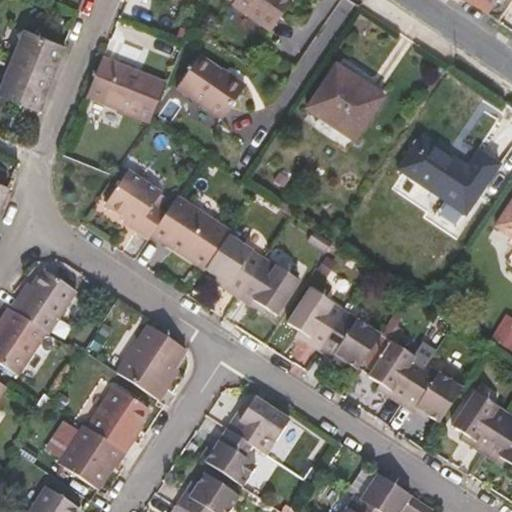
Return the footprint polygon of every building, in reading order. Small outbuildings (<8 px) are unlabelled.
[(235,0),(233,4),(231,6),(270,33),(293,0),(235,0)] [(465,0),(486,14),(495,0),(465,0)] [(51,78),(65,44),(24,28),(11,61),(51,78)] [(232,78),(200,55),(177,89),(222,121),(246,86),(233,77),(232,78)] [(166,83),(102,57),(86,98),(149,123),(161,95),(166,83)] [(51,78),(11,61),(0,88),(0,94),(38,110),(51,78)] [(381,98),(337,68),(309,109),(354,140),(381,98)] [(466,168),(421,137),(399,170),(444,201),(466,168)] [(283,168),(274,181),(281,187),(291,173),(283,168)] [(136,231),(149,240),(152,235),(153,233),(167,213),(154,204),(160,195),(162,193),(127,170),(105,203),(139,226),(136,231)] [(0,206),(7,190),(8,185),(0,181),(0,206)] [(173,204),(160,195),(154,204),(167,213),(173,204)] [(165,244),(205,271),(229,235),(231,232),(178,196),(173,204),(167,213),(153,233),(166,242),(165,244)] [(511,202),(496,227),(511,237),(511,202)] [(308,241),(326,253),(332,243),(314,231),(308,241)] [(229,235),(205,271),(216,278),(228,285),(225,290),(238,299),(264,258),(229,235)] [(264,258),(238,299),(251,308),(254,302),(265,309),(277,317),(300,282),(264,258)] [(10,309),(46,333),(48,334),(77,291),(43,269),(23,299),(18,296),(10,309)] [(228,285),(216,278),(213,283),(225,290),(228,285)] [(319,352),(346,312),(310,289),(287,324),(299,331),(310,338),(307,343),(319,352)] [(254,302),(251,308),(262,314),(265,309),(254,302)] [(10,309),(8,308),(0,320),(0,321),(3,324),(0,327),(0,363),(18,376),(46,333),(10,309)] [(358,370),(381,335),(346,312),(319,352),(332,360),(336,355),(347,363),(358,370)] [(511,353),(511,318),(508,316),(492,342),(511,353)] [(164,385),(177,364),(187,350),(149,325),(117,373),(120,375),(159,400),(167,388),(164,385)] [(310,338),(299,331),(295,336),(307,343),(310,338)] [(401,405),(427,365),(391,342),(369,377),(380,384),(391,391),(388,397),(401,405)] [(336,355),(332,360),(344,368),(347,363),(336,355)] [(440,423),(462,389),(427,365),(401,405),(414,414),(417,409),(428,416),(440,423)] [(391,391),(380,384),(377,389),(388,397),(391,391)] [(88,429),(125,453),(142,427),(140,426),(139,426),(150,410),(114,387),(88,429)] [(484,455),(510,415),(475,392),(452,427),(463,434),(475,442),(471,447),(484,455)] [(236,417),(227,430),(252,446),(266,456),(290,420),(255,398),(247,409),(240,420),(236,417)] [(242,406),(235,417),(236,417),(240,420),(247,409),(242,406)] [(417,409),(414,414),(425,421),(428,416),(417,409)] [(511,416),(510,415),(484,455),(497,464),(500,459),(511,466),(511,416)] [(116,466),(125,453),(88,429),(83,426),(58,464),(98,490),(115,465),(116,466)] [(252,446),(227,430),(212,452),(205,463),(243,487),(256,466),(244,458),(252,446)] [(475,442),(463,434),(460,439),(471,447),(475,442)] [(207,449),(200,459),(205,463),(212,452),(207,449)] [(508,471),(511,466),(500,459),(497,464),(508,471)] [(185,494),(176,506),(184,511),(229,511),(239,497),(205,474),(197,485),(190,497),(185,494)] [(378,475),(361,500),(378,511),(401,511),(402,511),(432,511),(433,511),(402,491),(388,482),(378,475)] [(406,486),(391,477),(388,482),(402,491),(406,486)] [(192,482),(185,493),(185,494),(190,497),(197,485),(192,482)] [(28,511),(80,511),(82,510),(45,486),(28,511)] [(355,496),(344,511),(378,511),(361,500),(355,496)]
